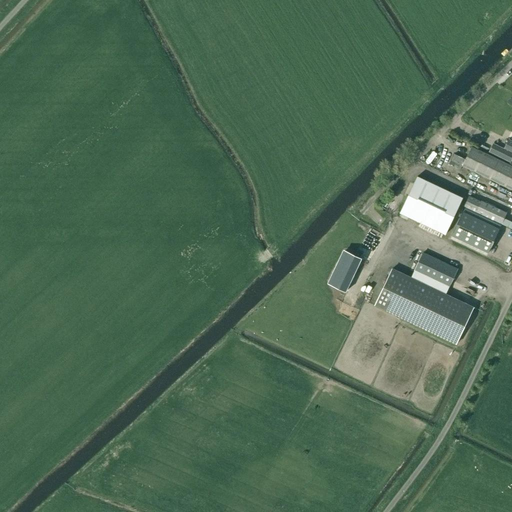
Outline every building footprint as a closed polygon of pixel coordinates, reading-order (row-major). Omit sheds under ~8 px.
[(511,166),(471,146),(465,159),(454,154),(449,164),(460,169),(462,165),(511,189),(511,166)] [(417,176),(400,213),(445,234),(463,197),(417,176)] [(476,212),(502,223),(507,213),(481,201),(476,212)] [(463,212),(452,236),(488,253),(499,229),(463,212)] [(362,257),(344,249),(328,283),(346,291),(362,257)] [(414,270),(448,286),(449,287),(458,269),(423,252),(414,270)] [(456,344),(474,307),(392,268),(374,305),(456,344)]
